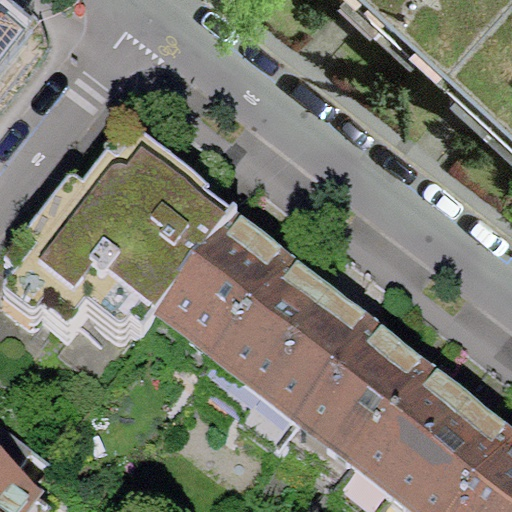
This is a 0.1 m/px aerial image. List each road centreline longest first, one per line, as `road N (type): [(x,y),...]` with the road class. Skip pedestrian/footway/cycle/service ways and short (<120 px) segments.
road 1 (residential): [(141,9),(511,286)]
road 2 (residential): [(0,192),(141,9)]
